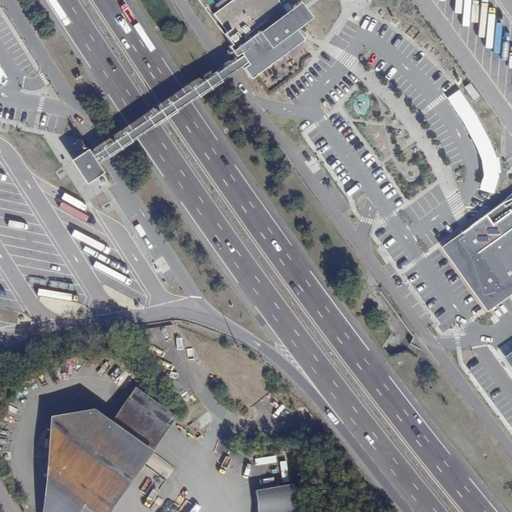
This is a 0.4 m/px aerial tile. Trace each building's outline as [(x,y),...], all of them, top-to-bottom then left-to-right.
[(234,0),(210,18),(256,80),(307,42),(300,32),(312,22),(295,0),(234,0)] [(219,10),(232,0),(221,0),(215,5),(219,10)] [(270,79),(279,85),(284,78),(275,72),(270,79)] [(92,151),(76,161),(88,180),(104,170),(92,151)] [(511,188),(435,247),(484,309),(511,288),(511,188)] [(511,347),(503,355),(511,367),(511,347)] [(186,407),(197,402),(190,388),(179,394),(186,407)] [(54,431),(47,472),(96,511),(110,511),(175,419),(136,390),(89,426),(54,431)] [(292,511),(291,487),(257,492),(257,511),(292,511)]
